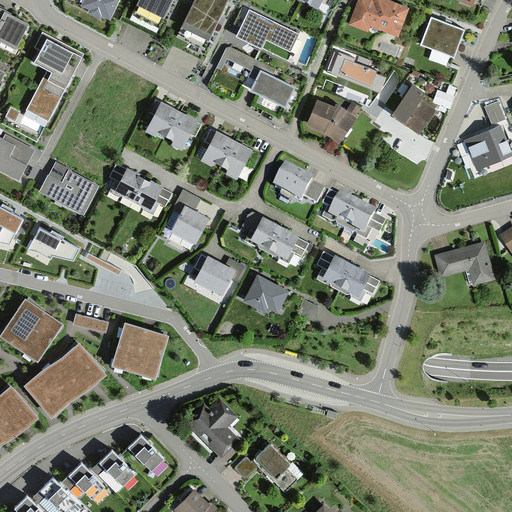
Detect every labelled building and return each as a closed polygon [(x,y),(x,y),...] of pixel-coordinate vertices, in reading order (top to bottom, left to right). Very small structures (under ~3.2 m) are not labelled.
[(110,16),(118,0),(82,0),(81,2),(90,6),(88,9),(101,16),(102,12),(110,16)] [(137,0),(138,1),(165,14),(168,7),(171,0),(137,0)] [(218,18),(226,0),(195,0),(183,24),(208,37),(212,29),(218,18)] [(357,0),(350,22),(367,28),(369,22),(398,33),(408,5),(393,0),(357,0)] [(0,38),(16,47),(29,21),(0,6),(0,38)] [(300,32),(250,6),(237,32),(262,44),(267,35),(292,48),(300,32)] [(449,20),(431,14),(421,41),(454,53),(464,26),(449,20)] [(57,41),(45,35),(32,62),(47,70),(27,108),(49,119),(83,55),(57,41)] [(290,96),(296,84),(261,66),(262,62),(231,46),(227,47),(216,67),(244,81),(248,73),(255,77),(250,87),(286,105),(290,96)] [(355,58),(339,52),(330,74),(380,93),(386,77),(376,73),(377,71),(354,62),(355,58)] [(405,122),(419,132),(436,107),(421,97),(426,90),(413,81),(393,110),(405,118),(403,121),(405,122)] [(454,95),(438,89),(433,101),(449,107),(454,95)] [(347,108),(337,100),(335,103),(317,95),(306,121),(323,128),(326,130),(338,139),(356,115),(354,113),(360,106),(353,100),(347,108)] [(172,106),(156,98),(150,110),(154,112),(145,129),(157,135),(159,130),(173,137),(170,142),(182,148),(190,133),(196,136),(203,122),(187,114),(172,106)] [(506,117),(499,100),(485,106),(492,123),(506,117)] [(12,104),(7,114),(16,119),(21,108),(12,104)] [(28,116),(24,125),(41,132),(45,123),(28,116)] [(511,147),(501,120),(464,135),(477,166),(494,158),(511,151),(511,147)] [(228,136),(212,128),(206,140),(209,142),(201,157),(214,164),(216,159),(229,166),(226,171),(238,177),(245,162),(252,165),(258,151),(242,143),(228,136)] [(0,167),(19,178),(35,149),(5,132),(3,137),(0,135),(0,167)] [(48,192),(83,212),(99,184),(56,160),(41,188),(48,192)] [(165,205),(173,192),(161,186),(163,183),(153,177),(139,170),(128,164),(126,167),(117,162),(110,175),(115,178),(109,190),(120,195),(122,195),(143,205),(143,208),(153,213),(160,202),(165,205)] [(302,200),(304,196),(317,202),(325,187),(312,181),(314,177),(307,173),(285,162),(273,185),(302,200)] [(201,197),(184,188),(174,206),(181,209),(171,227),(196,240),(209,215),(200,211),(195,208),(201,197)] [(322,216),(368,240),(373,230),(379,233),(387,219),(365,208),(351,201),(330,189),(322,203),(328,206),(322,216)] [(0,205),(0,241),(10,244),(24,218),(17,214),(4,207),(0,205)] [(245,239),(290,262),(295,251),(302,254),(309,241),(287,230),(274,223),(251,211),(245,224),(251,227),(245,239)] [(511,224),(500,233),(511,250),(511,224)] [(34,237),(28,248),(36,250),(51,259),(53,254),(73,260),(78,247),(61,240),(63,236),(53,231),(51,233),(40,227),(34,237)] [(475,243),(435,254),(441,277),(469,269),(473,282),(494,276),(484,240),(475,243)] [(346,261),(324,249),(317,262),(323,265),(317,277),(362,301),(368,290),(373,293),(380,280),(359,269),(346,261)] [(231,277),(236,280),(244,265),(230,257),(227,262),(219,258),(209,252),(207,256),(203,254),(197,265),(200,267),(195,275),(223,291),(231,277)] [(86,258),(119,275),(121,271),(89,254),(86,258)] [(280,283),(259,271),(244,298),(265,309),(268,304),(277,309),(288,288),(280,283)] [(63,325),(25,298),(0,334),(0,335),(37,362),(63,325)] [(319,305),(304,298),(298,314),(315,318),(319,305)] [(76,311),(73,321),(106,330),(109,320),(76,311)] [(149,326),(125,319),(112,361),(156,375),(169,332),(149,326)] [(107,375),(79,342),(63,358),(42,370),(24,385),(52,416),(64,407),(92,387),(107,375)] [(39,418),(11,386),(0,394),(0,445),(24,429),(39,418)] [(196,431),(220,456),(237,439),(226,427),(238,415),(219,396),(210,406),(205,401),(185,420),(196,431)] [(164,454),(141,431),(133,439),(128,445),(150,468),(164,454)] [(285,490),(297,478),(286,466),(291,462),(270,441),(251,460),(246,455),(234,467),(245,477),(258,464),(285,490)] [(135,469),(112,446),(105,453),(100,459),(122,482),(135,469)] [(105,482),(82,459),(75,466),(69,472),(92,495),(105,482)] [(79,498),(54,473),(48,479),(40,486),(65,511),(79,498)] [(210,511),(215,509),(195,488),(175,507),(179,511),(210,511)] [(46,511),(27,492),(21,498),(14,505),(20,511),(46,511)] [(335,511),(324,500),(312,511),(335,511)]
